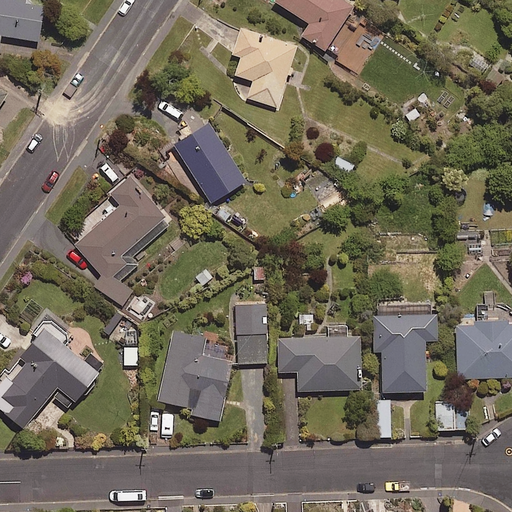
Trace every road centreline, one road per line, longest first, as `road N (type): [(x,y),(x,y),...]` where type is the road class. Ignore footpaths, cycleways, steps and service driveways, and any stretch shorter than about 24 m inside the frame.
road 1 (residential): [(511,463),(0,481)]
road 2 (residential): [(153,0),(0,225)]
